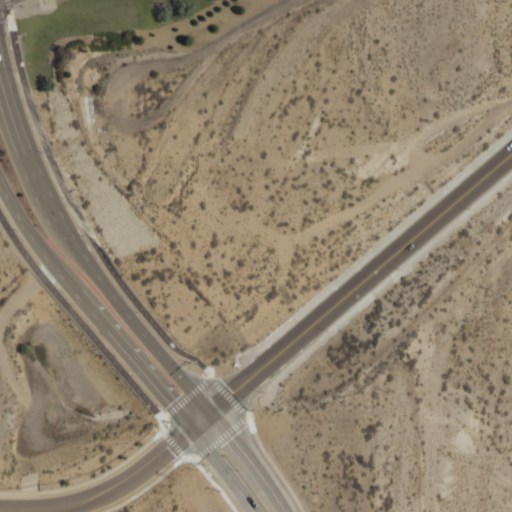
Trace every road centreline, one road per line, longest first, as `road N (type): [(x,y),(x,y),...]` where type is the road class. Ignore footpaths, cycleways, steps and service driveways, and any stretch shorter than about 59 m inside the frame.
road 1 (residential): [(210,412),(511,153)]
road 2 (secondary): [(284,511),(116,300),(62,217)]
road 3 (secondary): [(0,185),(52,267),(190,429)]
road 4 (residential): [(0,509),(51,508),(109,490),(210,412)]
road 5 (secondary): [(62,217),(27,139),(0,45)]
